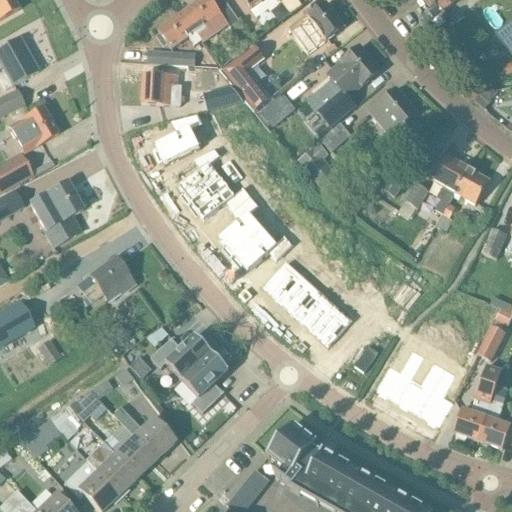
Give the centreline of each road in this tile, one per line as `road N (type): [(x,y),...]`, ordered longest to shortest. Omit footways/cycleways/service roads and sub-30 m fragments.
road 1 (residential): [(291,374),(220,309),(151,222),(121,169),(105,117),(100,30)]
road 2 (residential): [(491,481),(409,449),(291,374)]
road 3 (residential): [(511,151),(459,111),(360,0)]
road 4 (residential): [(169,511),(291,374)]
